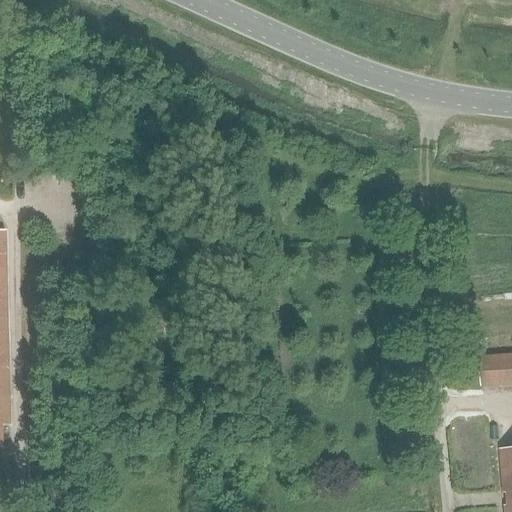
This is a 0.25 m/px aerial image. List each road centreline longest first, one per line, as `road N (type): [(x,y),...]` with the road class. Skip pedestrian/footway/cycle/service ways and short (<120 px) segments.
road 1 (unclassified): [(193,0),(391,85),(511,107)]
road 2 (track): [(439,405),(424,301),(430,95)]
